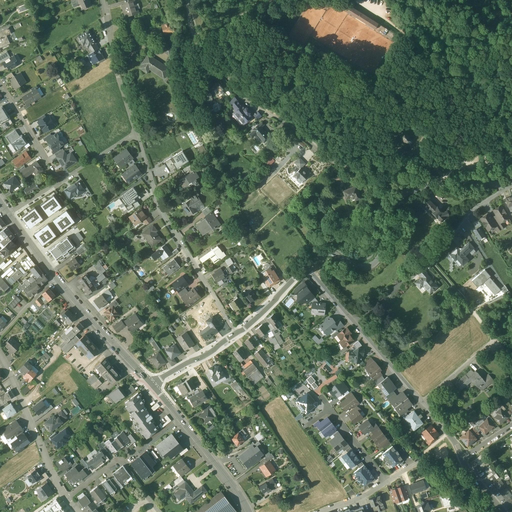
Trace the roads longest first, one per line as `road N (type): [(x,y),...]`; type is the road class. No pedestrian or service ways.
road 1 (residential): [(415,183),(387,186),(336,164),(252,104),(201,50),(186,0)]
road 2 (residential): [(136,133),(157,206),(237,333)]
road 3 (residential): [(306,267),(421,402)]
road 4 (residential): [(0,356),(60,490),(79,511)]
road 5 (residential): [(416,187),(387,207),(376,262),(356,265),(326,252),(306,267)]
road 6 (residential): [(467,304),(430,259),(467,213),(504,185)]
road 7 (residential): [(153,384),(249,511)]
road 8 (residential): [(54,275),(153,384)]
road 9 (residential): [(102,0),(136,133)]
